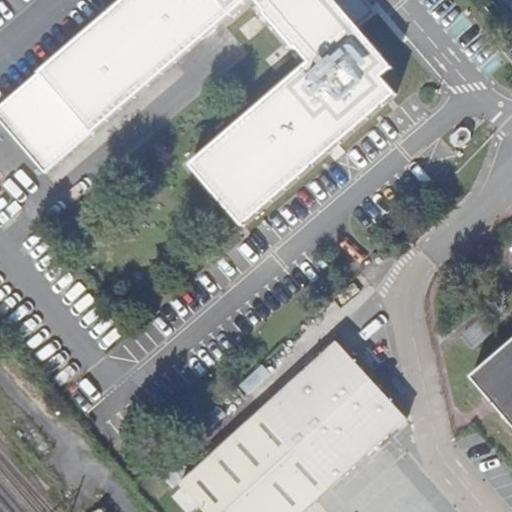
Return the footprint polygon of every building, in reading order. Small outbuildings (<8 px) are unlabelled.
[(125,0),(78,40),(88,51),(50,81),(93,132),(248,0),(259,0),(268,10),(267,11),(298,48),(300,46),(313,63),(194,165),(244,225),(397,94),(383,78),(393,69),(357,26),(341,8),(347,3),(344,0),(125,0)] [(361,0),(344,0),(347,3),(341,8),(357,26),(372,13),(361,0)] [(78,40),(41,72),(50,81),(88,51),(78,40)] [(462,129),(455,135),(454,142),(460,147),(465,149),(472,142),(473,134),(469,129),(462,129)] [(511,342),(473,376),(511,419),(511,342)] [(341,344),(184,485),(195,498),(220,478),(249,511),(306,511),(410,417),(341,344)] [(249,511),(220,478),(195,498),(207,511),(249,511)]
